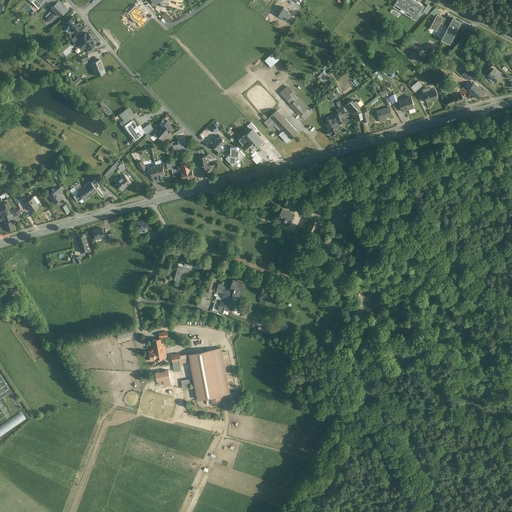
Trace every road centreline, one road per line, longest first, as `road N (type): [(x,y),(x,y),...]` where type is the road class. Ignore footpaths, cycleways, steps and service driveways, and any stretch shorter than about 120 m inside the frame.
road 1 (secondary): [(236,180),(511,102)]
road 2 (unknown): [(309,511),(372,416),(511,432)]
road 3 (unclassified): [(107,45),(236,180)]
road 4 (track): [(359,280),(395,251),(403,133)]
road 5 (secondary): [(2,243),(154,201)]
road 6 (track): [(511,416),(361,393)]
road 7 (track): [(511,283),(485,136)]
road 8 (track): [(382,244),(511,307)]
road 9 (track): [(373,355),(408,360),(449,349),(511,368)]
road 10 (residential): [(154,201),(167,240),(136,304),(139,329)]
road 11 (track): [(294,511),(309,473),(361,393)]
road 12 (track): [(457,339),(393,265),(366,286)]
road 13 (track): [(404,177),(441,147),(485,136),(475,103)]
